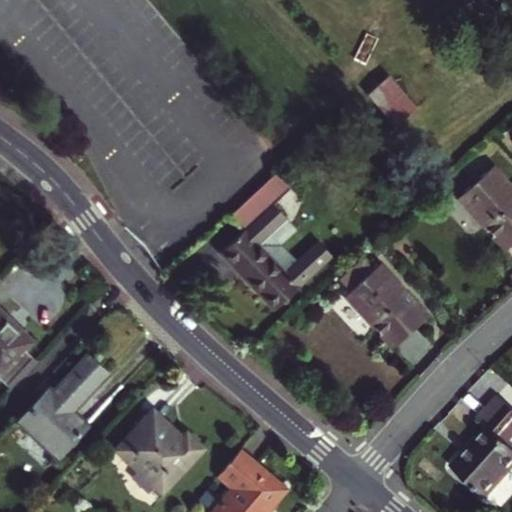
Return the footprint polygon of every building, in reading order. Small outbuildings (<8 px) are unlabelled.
[(418,101),(389,70),(364,93),(393,124),(418,101)] [(511,244),(511,186),(493,166),(459,196),(508,249),(511,244)] [(274,204),(292,188),(276,172),(229,215),(243,230),(222,250),(268,300),(275,307),(333,255),(330,252),(321,242),(297,262),(281,245),(297,230),(274,204)] [(428,316),(380,263),(346,293),(395,347),(428,316)] [(0,372),(30,342),(0,313),(0,372)] [(49,388),(42,396),(17,423),(56,459),(88,425),(74,411),(108,375),(86,355),(53,391),(49,388)] [(511,444),(507,440),(511,435),(511,406),(499,395),(478,418),(487,426),(452,466),(487,497),(511,469),(511,444)] [(165,420),(160,425),(149,415),(116,449),(163,492),(204,448),(187,432),(183,436),(165,420)] [(239,451),(218,475),(233,488),(212,511),(264,511),(283,490),(239,451)]
